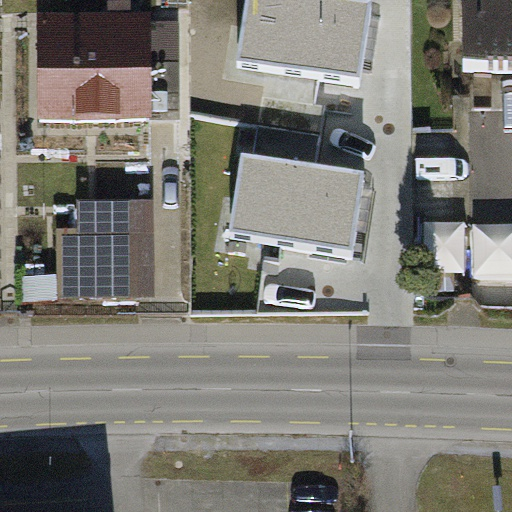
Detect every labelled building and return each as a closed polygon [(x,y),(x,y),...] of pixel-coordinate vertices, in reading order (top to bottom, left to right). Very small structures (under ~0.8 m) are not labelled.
[(511,0),(478,0),(479,78),(511,77),(511,0)] [(288,44),(250,45),(252,130),(364,127),(361,19),(287,21),(288,44)] [(172,20),(59,23),(61,127),(174,124),(172,20)] [(235,254),(364,272),(377,178),(248,160),(235,254)] [(511,226),(479,228),(481,279),(511,277),(511,226)] [(149,236),(72,236),(72,305),(149,305),(149,236)]
